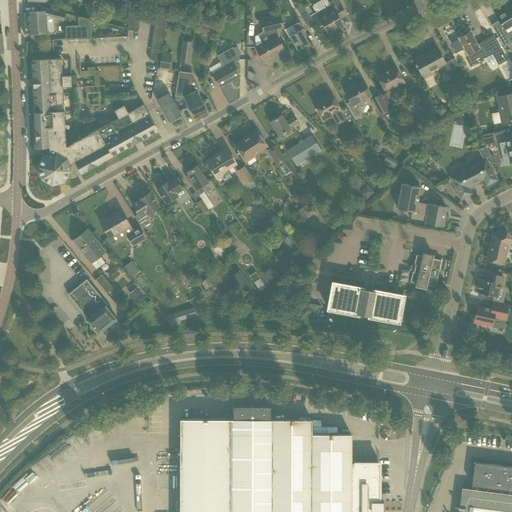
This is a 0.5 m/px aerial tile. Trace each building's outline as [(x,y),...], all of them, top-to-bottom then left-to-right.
[(339,19),(346,15),(336,0),(326,0),(329,4),(310,16),(317,29),(323,25),(327,33),(342,24),(339,19)] [(129,3),(128,12),(139,12),(140,6),(129,3)] [(511,6),(496,16),(505,31),(511,26),(511,6)] [(314,25),(309,16),(306,12),(303,7),(298,10),(301,15),(300,15),(308,28),(314,25)] [(309,16),(313,14),(308,7),(305,9),(309,16)] [(358,7),(353,11),(357,16),(362,12),(358,7)] [(28,12),(29,34),(53,33),(54,33),(53,22),(54,19),(63,22),(66,26),(67,39),(91,38),(90,20),(78,17),(66,14),(46,9),(45,9),(45,11),(28,12)] [(264,62),(284,51),(276,36),(278,35),(277,29),(283,28),(280,15),(260,20),(263,32),(257,35),(262,44),(256,48),(264,62)] [(167,24),(175,25),(176,17),(168,16),(167,24)] [(289,36),(297,51),(309,44),(305,37),(306,36),(302,29),(298,22),(292,26),(296,32),(289,36)] [(213,27),(198,23),(196,32),(211,36),(213,27)] [(478,43),(470,30),(470,31),(458,38),(457,37),(457,38),(458,40),(451,43),(456,53),(463,49),(471,65),(492,54),(498,65),(507,60),(494,35),(478,43)] [(505,31),(497,35),(504,48),(511,43),(505,31)] [(189,63),(192,42),(183,41),(180,62),(189,63)] [(218,56),(224,67),(212,74),(219,87),(240,76),(233,63),(239,60),(232,48),(218,56)] [(445,63),(437,48),(436,48),(437,50),(424,57),(423,56),(414,60),(422,75),(445,63)] [(156,67),(160,68),(160,69),(169,70),(171,54),(162,53),(161,62),(157,61),(156,67)] [(458,66),(454,57),(447,61),(451,69),(458,66)] [(64,101),(60,101),(59,70),(62,70),(61,59),(32,60),(36,148),(43,148),(44,155),(38,166),(41,178),(51,184),(64,181),(70,170),(68,165),(74,161),(67,149),(66,150),(63,148),(61,122),(65,122),(64,101)] [(404,83),(395,67),(385,72),(384,72),(377,76),(389,99),(401,92),(398,87),(404,83)] [(190,111),(203,105),(197,90),(192,92),(189,86),(191,73),(178,71),(175,97),(184,98),(190,111)] [(62,87),(63,87),(72,87),(71,76),(62,76),(62,75),(61,75),(62,87)] [(357,103),(369,96),(371,95),(363,81),(350,88),(349,87),(344,90),(350,102),(346,104),(355,120),(360,117),(362,112),(357,103)] [(477,81),(470,85),(476,95),(483,91),(477,81)] [(170,95),(174,93),(169,84),(159,90),(162,96),(158,98),(163,107),(161,108),(169,123),(181,116),(170,95)] [(501,123),(511,120),(511,93),(497,97),(500,109),(498,110),(501,123)] [(331,116),(336,124),(345,119),(331,94),(321,100),(320,99),(313,103),(322,121),(331,116)] [(379,96),(371,100),(379,114),(381,113),(382,115),(388,112),(379,96)] [(133,110),(135,113),(108,127),(106,124),(87,135),(89,138),(67,149),(74,161),(80,173),(81,172),(158,131),(143,104),(134,109),(133,110)] [(441,104),(435,110),(441,116),(447,110),(441,104)] [(476,107),(471,104),(467,110),(472,113),(476,107)] [(124,105),(114,110),(118,118),(119,119),(129,113),(129,112),(128,113),(124,105)] [(298,123),(294,116),(286,121),(282,115),(270,122),(278,136),(290,129),(290,128),(298,123)] [(458,115),(456,122),(466,124),(467,117),(458,115)] [(266,146),(256,131),(249,136),(249,137),(235,146),(246,162),(254,157),(253,155),(266,146)] [(484,136),(486,143),(493,141),(491,134),(484,136)] [(297,165),(321,150),(312,136),(288,151),(297,165)] [(277,165),(284,160),(275,146),(268,151),(277,165)] [(378,155),(381,150),(374,146),(371,152),(378,155)] [(482,158),(489,156),(486,147),(479,149),(482,158)] [(206,161),(215,176),(225,170),(235,164),(227,151),(215,158),(214,156),(206,161)] [(497,180),(485,158),(483,160),(449,177),(461,199),(471,194),(468,188),(484,179),(487,186),(497,180)] [(215,189),(216,188),(210,180),(207,182),(197,166),(187,173),(190,177),(187,179),(198,195),(203,192),(200,187),(204,185),(204,186),(204,189),(206,191),(208,193),(210,193),(213,191),(215,189)] [(238,171),(247,184),(253,181),(244,167),(238,171)] [(371,184),(377,181),(374,175),(368,178),(371,184)] [(183,188),(182,189),(175,179),(169,183),(168,182),(157,189),(166,204),(177,197),(181,203),(190,197),(183,188)] [(416,205),(419,187),(402,184),(397,209),(411,211),(410,219),(425,222),(425,224),(443,227),(444,220),(447,220),(447,221),(448,215),(445,215),(446,207),(429,204),(428,207),(416,205)] [(366,201),(375,194),(367,185),(362,190),(361,196),(366,201)] [(148,214),(159,208),(149,193),(138,200),(139,201),(132,205),(138,214),(135,216),(141,226),(148,221),(149,216),(148,214)] [(203,213),(208,210),(201,200),(196,203),(203,213)] [(308,217),(316,212),(311,205),(308,208),(304,211),(308,217)] [(121,211),(100,223),(109,238),(130,226),(121,211)] [(133,245),(145,238),(139,228),(127,235),(133,245)] [(511,242),(504,228),(493,234),(487,260),(503,264),(507,245),(511,242)] [(104,262),(100,256),(105,252),(87,230),(73,241),(91,263),(92,263),(96,269),(104,262)] [(295,257),(300,254),(297,250),(290,254),(293,258),(295,257)] [(415,267),(411,266),(410,270),(414,271),(414,272),(412,272),(410,282),(416,283),(415,286),(425,289),(426,285),(435,287),(441,260),(432,258),(433,255),(423,253),(422,256),(416,255),(414,265),(415,265),(415,267)] [(132,277),(138,271),(131,261),(124,267),(132,277)] [(253,282),(260,278),(255,272),(249,276),(253,282)] [(503,277),(488,274),(488,273),(486,281),(479,279),(477,292),(494,296),(496,289),(500,290),(503,277)] [(101,275),(96,279),(107,293),(113,288),(101,275)] [(207,277),(200,283),(205,289),(212,284),(207,277)] [(87,320),(98,334),(117,319),(106,306),(108,305),(86,279),(68,294),(88,319),(87,320)] [(247,279),(239,285),(245,293),(253,287),(247,279)] [(162,280),(156,285),(163,294),(169,289),(162,280)] [(220,288),(225,295),(232,291),(227,283),(220,288)] [(364,289),(363,289),(333,283),(328,309),(358,315),(358,314),(369,316),(369,317),(399,322),(403,296),(374,291),(372,291),(370,291),(371,289),(366,288),(366,290),(364,290),(364,289)] [(139,291),(132,296),(136,302),(143,296),(139,291)] [(474,322),(491,326),(493,318),(505,320),(508,305),(493,302),(491,309),(477,306),(474,322)] [(309,304),(309,306),(307,315),(319,318),(321,307),(321,306),(315,305),(309,304)] [(171,325),(203,321),(194,307),(164,316),(171,325)] [(311,420),(296,420),(270,420),(270,407),(233,407),(233,418),(234,418),(234,420),(180,419),(179,511),(378,511),(379,511),(383,506),(379,502),(378,502),(378,464),(354,464),(354,465),(351,465),(351,435),(311,434),(311,420)] [(511,511),(511,467),(474,462),(471,489),(461,488),(459,505),(456,507),(459,510),(458,511),(511,511)]
